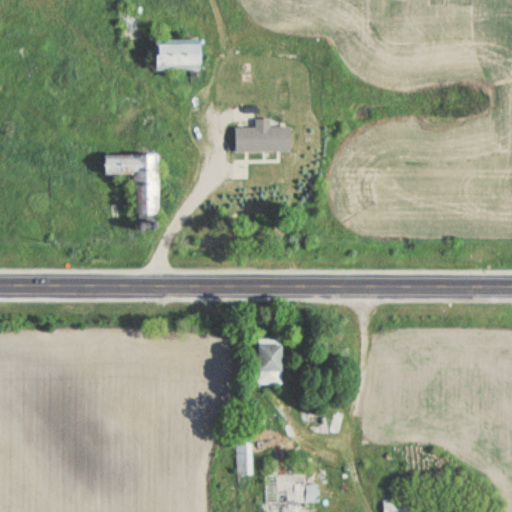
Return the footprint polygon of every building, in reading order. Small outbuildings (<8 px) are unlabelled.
[(120,45),(139,45),(139,12),(120,12),(120,45)] [(153,71),(198,71),(198,39),(153,39),(153,71)] [(290,154),(290,124),(254,124),(254,129),(235,129),(235,154),(290,154)] [(158,217),(157,156),(103,156),(103,177),(131,176),(132,217),(158,217)] [(281,374),(281,340),(257,340),(257,374),(281,374)] [(251,476),(251,430),(235,430),(235,476),(251,476)] [(264,505),(318,505),(318,485),(306,485),(306,474),(264,474),(264,505)] [(381,511),(412,511),(413,500),(382,500),(381,511)]
